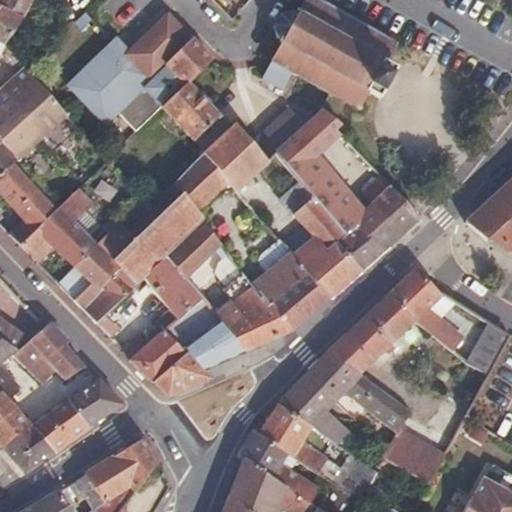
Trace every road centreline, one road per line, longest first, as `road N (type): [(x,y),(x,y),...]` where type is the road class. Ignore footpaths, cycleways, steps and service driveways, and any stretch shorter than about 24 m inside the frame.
road 1 (tertiary): [(418,247),(242,413)]
road 2 (tertiary): [(0,262),(147,415)]
road 3 (tertiary): [(147,415),(0,508)]
road 4 (tertiary): [(511,150),(418,247)]
